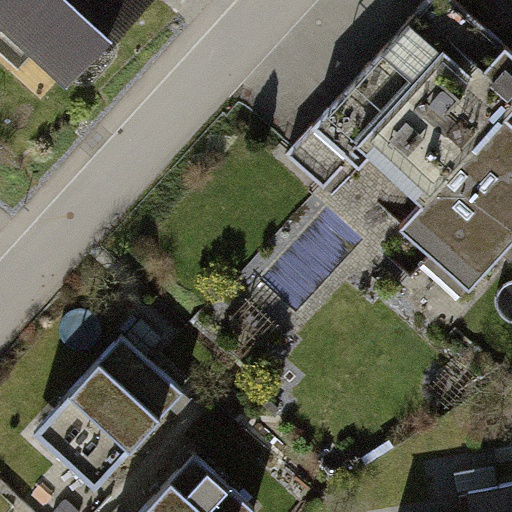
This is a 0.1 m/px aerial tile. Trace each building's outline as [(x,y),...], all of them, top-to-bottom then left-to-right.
[(156,2),(153,0),(0,0),(0,22),(69,91),(156,2)] [(511,94),(511,27),(481,0),(422,0),(296,141),(465,292),(511,239),(511,122),(498,110),(511,94)] [(7,476),(48,511),(83,511),(204,374),(143,321),(7,476)] [(140,511),(250,511),(276,485),(217,430),(140,511)] [(511,511),(511,474),(479,481),(484,511),(511,511)]
